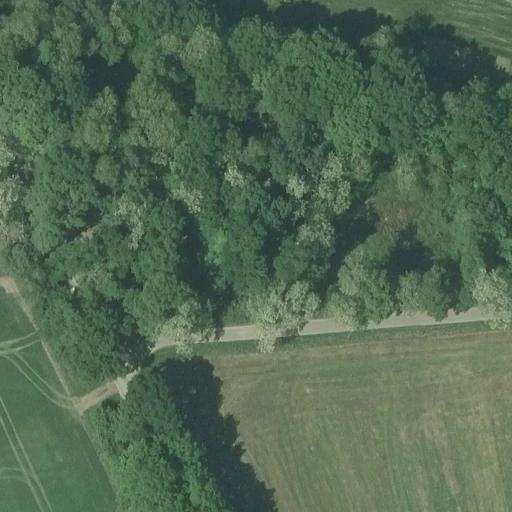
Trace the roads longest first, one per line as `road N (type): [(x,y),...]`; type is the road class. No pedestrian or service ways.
road 1 (unclassified): [(108,345),(511,314)]
road 2 (unclassified): [(108,345),(0,100)]
road 3 (unclassified): [(184,511),(108,345)]
